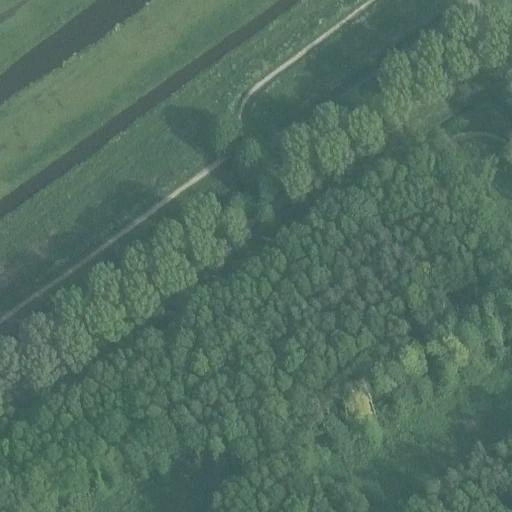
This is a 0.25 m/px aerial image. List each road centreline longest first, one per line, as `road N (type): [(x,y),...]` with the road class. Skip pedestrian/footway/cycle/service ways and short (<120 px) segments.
road 1 (unknown): [(511,152),(500,138),(481,134),(454,141),(0,465)]
road 2 (unknown): [(0,249),(331,0)]
